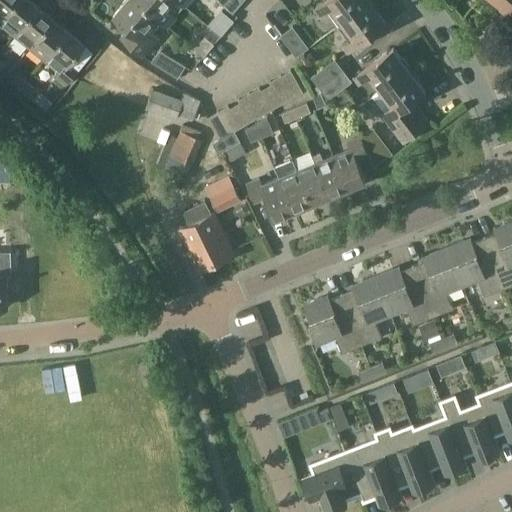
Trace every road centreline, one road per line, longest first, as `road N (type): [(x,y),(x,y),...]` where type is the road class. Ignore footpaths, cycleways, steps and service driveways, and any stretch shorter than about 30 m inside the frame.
road 1 (unclassified): [(201,308),(509,182)]
road 2 (residential): [(201,308),(289,511)]
road 3 (unclassified): [(0,339),(161,321),(201,308)]
road 4 (unclassified): [(509,182),(482,98),(422,0)]
